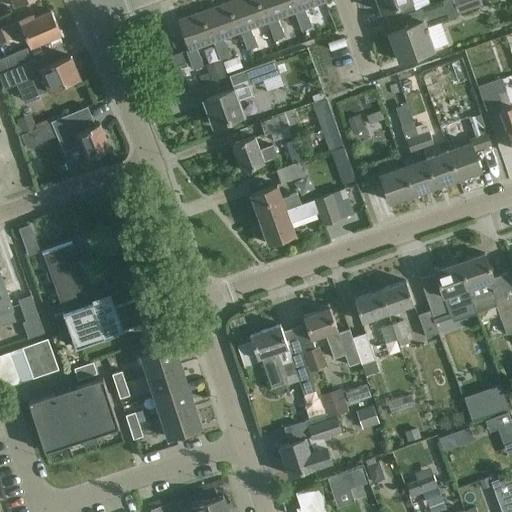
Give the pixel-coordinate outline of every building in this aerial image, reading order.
[(246,47),(250,46),(233,0),(227,0),(206,8),(223,56),(230,54),(226,44),(224,45),(221,36),(240,29),(246,47)] [(233,0),(250,46),(256,44),(252,34),(250,35),(247,27),(266,20),(273,37),(277,36),(263,0),(233,0)] [(293,9),(300,27),(301,31),(305,30),(294,0),(263,0),(277,36),(284,33),(280,24),(277,25),(274,16),(293,9)] [(294,0),(305,30),(312,27),(307,14),(305,15),(302,7),(322,0),(294,0)] [(378,0),(382,10),(408,0),(378,0)] [(399,29),(390,32),(400,60),(418,54),(434,48),(433,47),(448,42),(440,21),(459,14),(483,5),(481,0),(442,0),(414,11),(395,18),(399,29)] [(223,56),(206,8),(178,18),(189,47),(186,48),(192,67),(203,64),(199,53),(196,55),(193,46),(214,39),(220,57),(223,56)] [(52,11),(36,17),(34,14),(0,29),(0,34),(3,42),(11,38),(11,39),(25,33),(31,47),(62,34),(52,11)] [(334,31),(330,22),(317,26),(320,36),(334,31)] [(0,73),(32,60),(27,47),(0,58),(0,73)] [(170,54),(174,65),(184,61),(180,50),(170,54)] [(81,78),(71,56),(41,69),(37,58),(0,73),(0,76),(5,88),(18,83),(26,102),(38,96),(38,95),(49,91),(50,91),(81,78)] [(239,57),(224,62),(228,74),(229,73),(243,69),(239,57)] [(249,82),(263,78),(281,71),(276,58),(259,65),(258,63),(243,69),(229,73),(228,74),(233,87),(203,97),(212,123),(243,112),(238,99),(253,94),(249,82)] [(207,65),(213,81),(227,76),(221,59),(207,65)] [(462,70),(452,72),(457,93),(467,91),(462,70)] [(479,87),(486,109),(499,105),(495,94),(506,91),(502,79),(479,87)] [(411,80),(397,85),(403,101),(416,96),(411,80)] [(323,92),(312,96),(314,102),(325,98),(323,92)] [(314,102),(311,103),(317,120),(331,115),(325,98),(314,102)] [(170,127),(201,119),(196,100),(165,108),(170,127)] [(511,144),(511,105),(500,110),(511,144)] [(81,143),(82,143),(87,157),(109,147),(98,122),(94,124),(86,106),(50,121),(63,151),(81,143)] [(265,135),(302,122),(298,110),(261,123),(265,135)] [(368,117),(374,133),(387,128),(381,112),(368,117)] [(31,114),(18,120),(24,133),(32,129),(37,127),(31,114)] [(471,144),(449,152),(457,177),(481,169),(475,151),(491,146),(480,115),(470,119),(476,138),(470,141),(471,144)] [(414,121),(412,122),(422,148),(423,148),(434,144),(433,139),(430,132),(419,136),(414,121)] [(402,125),(411,152),(422,148),(412,122),(402,125)] [(24,133),(22,134),(27,146),(37,142),(32,129),(24,133)] [(242,170),(261,163),(279,157),(274,145),(260,150),(254,134),(231,143),(242,170)] [(344,147),(331,152),(335,160),(347,156),(344,147)] [(457,177),(449,152),(426,160),(435,185),(457,177)] [(403,168),(412,193),(435,185),(426,160),(415,164),(403,168)] [(281,184),(289,181),(293,192),(309,186),(300,162),(276,171),(281,184)] [(362,178),(366,189),(382,184),(388,201),(412,193),(403,168),(380,176),(379,172),(362,178)] [(251,194),(260,219),(285,210),(277,185),(251,194)] [(285,210),(260,219),(269,244),(295,235),(291,223),(319,213),(323,225),(354,214),(345,189),(285,210)] [(30,224),(19,228),(28,254),(39,250),(30,224)] [(42,252),(49,271),(63,312),(84,305),(70,263),(77,260),(79,258),(81,256),(81,253),(81,250),(79,247),(77,246),(74,244),(72,244),(71,241),(42,252)] [(460,262),(469,288),(480,320),(501,313),(508,333),(511,331),(511,283),(508,272),(493,277),(485,253),(460,262)] [(469,288),(460,262),(434,271),(435,272),(420,278),(431,311),(438,332),(459,324),(455,314),(451,316),(444,296),(469,288)] [(0,313),(12,309),(4,286),(0,275),(0,313)] [(405,281),(380,290),(387,312),(413,303),(405,281)] [(354,299),(360,317),(361,321),(387,312),(380,290),(354,299)] [(19,300),(27,322),(24,323),(30,339),(45,334),(33,296),(19,300)] [(91,302),(84,305),(63,312),(64,314),(57,317),(67,344),(74,342),(76,345),(153,319),(145,296),(95,313),(91,302)] [(337,329),(336,326),(329,307),(303,316),(311,338),(325,333),(334,358),(345,354),(349,366),(362,361),(353,338),(350,329),(338,333),(336,329),(337,329)] [(439,333),(438,332),(431,311),(419,315),(427,337),(439,333)] [(487,348),(500,343),(492,319),(479,324),(487,348)] [(405,320),(392,325),(397,339),(398,338),(401,346),(410,342),(408,335),(409,334),(405,320)] [(269,388),(287,382),(285,377),(297,373),(305,395),(316,391),(302,353),(292,357),(280,323),(249,334),(251,340),(238,344),(244,361),(257,357),(258,358),(259,357),(269,388)] [(392,325),(381,329),(386,343),(397,339),(392,325)] [(353,338),(362,361),(367,376),(380,371),(367,333),(353,338)] [(21,347),(32,378),(36,377),(58,369),(47,338),(21,347)] [(141,354),(148,375),(185,363),(177,341),(141,354)] [(0,354),(0,384),(2,389),(32,378),(21,347),(0,354)] [(311,372),(327,366),(320,347),(304,352),(311,372)] [(78,379),(97,373),(93,363),(75,369),(78,379)] [(185,363),(148,375),(155,396),(191,384),(185,363)] [(118,386),(126,383),(122,370),(113,373),(118,386)] [(105,376),(30,401),(46,451),(83,438),(85,444),(99,439),(97,434),(121,426),(105,376)] [(126,383),(118,386),(121,397),(130,394),(126,383)] [(161,417),(198,405),(191,384),(155,396),(161,417)] [(342,389),(320,396),(322,402),(326,413),(328,417),(337,415),(349,411),(342,389)] [(306,407),(310,419),(326,413),(322,402),(306,407)] [(205,426),(198,405),(161,417),(168,438),(205,426)] [(363,429),(380,423),(374,405),(357,411),(363,429)] [(136,411),(127,414),(130,426),(139,423),(136,411)] [(509,412),(484,421),(488,430),(511,421),(509,412)] [(331,460),(327,446),(325,439),(342,433),(337,415),(328,417),(326,413),(310,419),(310,420),(301,423),(305,437),(280,446),(289,474),(331,460)] [(135,438),(144,435),(139,423),(130,426),(135,438)] [(465,427),(442,435),(446,448),(469,439),(465,427)] [(362,467),(328,478),(333,493),(350,488),(367,483),(362,467)] [(433,475),(408,485),(412,496),(438,487),(433,475)] [(511,511),(511,482),(509,475),(491,482),(501,511),(511,511)] [(487,477),(480,480),(483,488),(491,485),(487,477)] [(328,511),(325,500),(320,484),(297,492),(302,508),(297,509),(297,511),(328,511)] [(192,511),(231,511),(226,494),(190,506),(192,511)] [(427,499),(431,511),(441,511),(447,510),(441,494),(427,499)]
